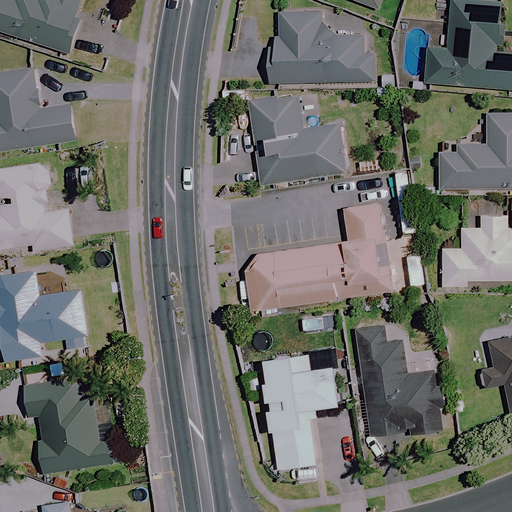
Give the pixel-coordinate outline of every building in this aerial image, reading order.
[(0,0),(0,31),(68,56),(81,20),(75,18),(81,0),(0,0)] [(349,0),(378,10),(382,0),(349,0)] [(500,3),(454,0),(450,0),(447,48),(429,47),(426,84),(511,90),(511,53),(497,53),(500,3)] [(268,46),(268,83),(373,81),(372,34),(328,35),(328,12),(278,13),(278,36),(272,36),(272,46),(268,46)] [(37,110),(32,70),(0,74),(0,152),(74,143),(69,106),(37,110)] [(302,129),(298,97),(278,100),(277,96),(246,100),(258,187),(347,174),(340,124),(302,129)] [(511,113),(484,113),(484,144),(456,144),(456,151),(438,151),(438,190),(511,189),(511,113)] [(0,198),(11,197),(12,204),(0,205),(0,249),(32,245),(33,251),(73,245),(68,209),(49,212),(46,188),(51,187),(47,162),(0,168),(0,198)] [(511,214),(502,214),(502,197),(482,197),(481,229),(462,228),(461,249),(440,248),(439,287),(467,287),(467,280),(511,281),(511,227),(511,228),(511,214)] [(407,293),(395,203),(362,207),(367,243),(269,255),(276,309),(407,293)] [(37,295),(35,270),(0,274),(0,350),(1,362),(42,357),(41,342),(65,340),(66,350),(88,347),(81,290),(37,295)] [(386,342),(383,328),(373,330),(354,333),(371,437),(415,429),(416,434),(443,429),(434,371),(405,375),(399,340),(386,342)] [(511,336),(485,341),(489,366),(477,368),(481,388),(503,384),(509,414),(511,413),(511,336)] [(352,405),(346,363),(318,367),(315,346),(265,353),(281,467),(327,461),(320,409),(352,405)] [(81,417),(76,378),(24,385),(27,415),(40,413),(48,473),(120,463),(117,440),(101,442),(97,414),(81,417)] [(70,511),(69,500),(38,505),(38,511),(70,511)]
